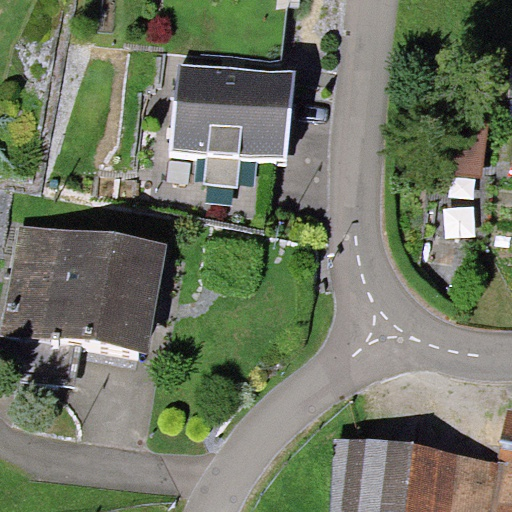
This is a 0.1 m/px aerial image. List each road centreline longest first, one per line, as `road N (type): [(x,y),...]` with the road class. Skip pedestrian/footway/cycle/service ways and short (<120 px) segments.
road 1 (residential): [(369,0),(352,231),(368,353)]
road 2 (residential): [(210,511),(239,449),(368,353)]
road 3 (residential): [(368,353),(511,353)]
